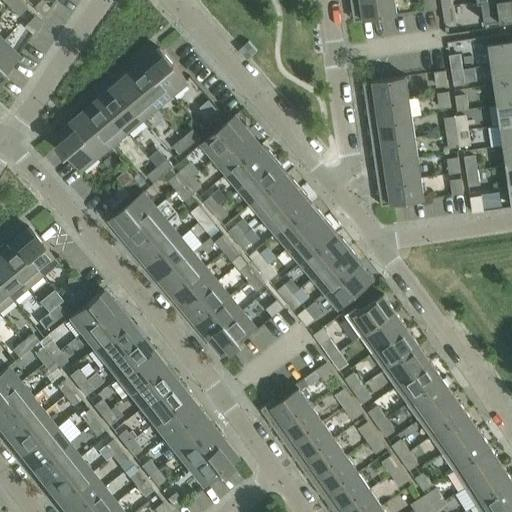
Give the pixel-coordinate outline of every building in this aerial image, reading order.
[(17,0),(16,0),(10,7),(19,16),(26,8),(17,0)] [(44,17),(50,8),(42,0),(40,0),(34,7),(44,17)] [(395,0),(351,0),(355,21),(398,14),(395,0)] [(424,0),(426,10),(437,9),(435,0),(424,0)] [(511,0),(489,0),(482,1),(483,2),(486,22),(511,18),(511,0)] [(454,5),(443,7),(445,20),(456,18),(454,5)] [(24,26),(32,34),(40,22),(34,16),(24,26)] [(511,33),(488,36),(492,64),(511,61),(511,39),(511,40),(511,33)] [(3,41),(0,44),(0,78),(5,73),(3,70),(17,55),(3,41)] [(249,41),(242,47),(240,50),(248,59),(258,51),(249,41)] [(161,48),(145,61),(172,93),(188,80),(161,48)] [(462,56),(450,58),(452,70),(464,69),(462,56)] [(137,63),(128,70),(157,106),(172,93),(145,61),(139,66),(137,63)] [(511,61),(492,64),(495,85),(511,81),(511,61)] [(464,69),(452,70),(454,83),(465,81),(464,69)] [(122,80),(116,86),(143,118),(157,106),(128,70),(120,78),(122,80)] [(446,70),(435,72),(437,84),(448,83),(446,70)] [(364,82),(367,103),(410,97),(407,76),(380,80),(364,82)] [(511,81),(495,85),(498,105),(511,102),(511,81)] [(107,88),(99,95),(128,130),(143,118),(116,86),(109,91),(107,88)] [(451,104),(449,91),(438,93),(440,105),(451,104)] [(93,105),(86,110),(113,142),(128,130),(99,95),(90,102),(93,105)] [(468,96),(456,98),(458,110),(469,109),(468,96)] [(410,97),(367,103),(370,124),(413,117),(410,97)] [(511,102),(498,105),(501,125),(511,123),(511,102)] [(225,116),(219,108),(208,117),(214,125),(225,116)] [(86,110),(72,122),(98,155),(113,142),(86,110)] [(204,142),(217,157),(249,130),(236,115),(204,142)] [(413,117),(370,124),(373,144),(416,137),(413,117)] [(467,117),(456,119),(458,131),(469,130),(467,117)] [(445,120),(447,133),(458,131),(456,119),(445,120)] [(58,144),(67,154),(70,152),(83,168),(98,155),(72,122),(56,135),(61,142),(58,144)] [(511,123),(501,125),(504,145),(511,143),(511,123)] [(194,129),(184,137),(190,145),(200,137),(194,129)] [(249,130),(217,157),(229,172),(261,145),(249,130)] [(469,130),(458,131),(460,144),(471,142),(469,130)] [(458,131),(447,133),(449,145),(460,144),(458,131)] [(190,145),(184,137),(174,146),(180,154),(190,145)] [(416,137),(373,144),(376,164),(419,158),(416,137)] [(261,145),(229,172),(241,187),(277,157),(270,149),(267,151),(261,145)] [(277,157),(241,187),(254,202),(286,175),(281,168),(284,166),(277,157)] [(465,158),(467,171),(479,169),(477,157),(465,158)] [(168,158),(158,166),(165,174),(175,166),(168,158)] [(419,158),(376,164),(379,184),(422,178),(419,158)] [(461,172),(459,159),(448,161),(450,174),(461,172)] [(165,174),(158,166),(148,175),(155,183),(165,174)] [(186,167),(177,173),(186,183),(194,177),(186,167)] [(479,169),(467,171),(469,184),(480,182),(479,169)] [(186,183),(177,173),(169,180),(177,190),(186,183)] [(286,175),(254,202),(266,216),(301,187),(294,179),(291,181),(286,175)] [(136,177),(125,186),(131,194),(142,185),(136,177)] [(194,177),(186,183),(194,193),(202,187),(194,177)] [(422,178),(379,184),(382,205),(425,199),(422,178)] [(451,182),(453,195),(464,193),(462,180),(451,182)] [(186,183),(177,190),(186,200),(194,193),(186,183)] [(301,187),(266,216),(278,231),(311,204),(306,198),(308,196),(301,187)] [(119,191),(108,200),(114,208),(125,199),(119,191)] [(112,218),(125,234),(157,207),(144,191),(112,218)] [(204,201),(213,211),(221,204),(212,194),(204,201)] [(473,212),(485,211),(483,198),(471,200),(473,212)] [(221,204),(213,211),(221,221),(229,214),(221,204)] [(311,204),(278,231),(291,246),(326,217),(319,208),(316,211),(311,204)] [(192,212),(200,222),(208,215),(200,205),(192,212)] [(157,207),(125,234),(130,240),(127,243),(134,251),(170,222),(157,207)] [(208,215),(200,222),(208,232),(216,225),(208,215)] [(326,217),(291,246),(303,261),(335,234),(330,228),(333,225),(326,217)] [(170,222),(134,251),(141,259),(144,257),(150,263),(182,236),(170,222)] [(229,231),(237,241),(245,234),(237,224),(229,231)] [(29,227),(13,240),(40,273),(56,260),(29,227)] [(245,234),(237,241),(245,251),(253,244),(245,234)] [(335,234),(303,261),(315,275),(350,246),(343,238),(341,240),(335,234)] [(216,241),(224,251),(232,245),(224,235),(216,241)] [(182,236),(150,263),(155,270),(152,272),(159,280),(194,251),(182,236)] [(5,243),(0,246),(0,254),(25,285),(40,273),(13,240),(7,246),(5,243)] [(232,245),(224,251),(233,261),(241,254),(232,245)] [(350,246),(315,275),(328,290),(360,263),(355,257),(357,255),(350,246)] [(194,251),(159,280),(166,289),(169,287),(174,293),(206,266),(194,251)] [(253,260),(262,270),(270,263),(261,253),(253,260)] [(0,284),(11,297),(25,285),(0,254),(0,284)] [(270,263),(262,270),(270,280),(278,273),(270,263)] [(360,263),(328,290),(340,306),(373,279),(360,263)] [(241,271),(249,281),(257,274),(249,264),(241,271)] [(206,266),(174,293),(186,308),(219,281),(206,266)] [(257,274),(249,281),(257,291),(265,284),(257,274)] [(219,281),(186,308),(199,322),(231,296),(219,281)] [(278,290),(286,300),(294,293),(286,283),(278,290)] [(0,306),(11,297),(0,284),(0,306)] [(90,293),(83,285),(72,294),(79,302),(90,293)] [(71,316),(83,332),(116,306),(103,290),(71,316)] [(294,293),(286,300),(295,310),(302,303),(294,293)] [(346,315),(361,336),(396,311),(384,294),(360,311),(357,307),(346,315)] [(231,296),(199,322),(211,337),(243,310),(231,296)] [(267,308),(274,316),(285,307),(278,299),(267,308)] [(315,302),(307,308),(310,312),(316,319),(324,312),(315,302)] [(59,304),(49,312),(55,321),(65,313),(59,304)] [(116,306),(83,332),(95,347),(131,318),(124,310),(121,312),(116,306)] [(306,308),(299,314),(308,325),(316,319),(310,312),(307,308),(306,308)] [(243,310),(211,337),(224,353),(230,348),(232,350),(243,342),(240,339),(256,326),(243,310)] [(396,311),(361,336),(373,353),(408,328),(396,311)] [(55,321),(49,312),(38,321),(45,329),(55,321)] [(131,318),(95,347),(107,362),(140,336),(135,329),(138,327),(131,318)] [(408,328),(373,353),(384,370),(420,345),(408,328)] [(32,333),(22,341),(29,349),(39,341),(32,333)] [(140,336),(107,362),(119,377),(155,349),(148,340),(145,342),(140,336)] [(52,340),(43,347),(51,357),(60,350),(52,340)] [(333,340),(324,347),(331,357),(340,351),(333,340)] [(29,349),(22,341),(12,349),(19,357),(29,349)] [(420,345),(384,370),(396,386),(432,361),(420,345)] [(35,353),(43,364),(51,357),(43,347),(35,353)] [(155,349),(119,377),(131,392),(164,366),(159,359),(162,357),(155,349)] [(60,350),(51,357),(59,367),(68,361),(60,350)] [(340,351),(331,357),(338,368),(348,361),(340,351)] [(51,357),(43,364),(51,374),(59,367),(51,357)] [(432,361),(396,386),(408,403),(443,378),(432,361)] [(327,362),(318,369),(323,376),(325,379),(334,373),(327,362)] [(0,372),(0,397),(20,382),(7,366),(0,372)] [(164,366),(131,392),(143,407),(179,379),(172,370),(169,372),(164,366)] [(70,375),(78,385),(86,379),(78,369),(70,375)] [(318,369),(296,384),(299,388),(300,387),(302,390),(323,376),(318,369)] [(347,380),(355,391),(364,384),(357,374),(347,380)] [(443,378),(408,403),(420,420),(455,395),(443,378)] [(57,385),(65,395),(73,389),(65,379),(57,385)] [(86,379),(78,385),(86,395),(94,389),(86,379)] [(179,379),(143,407),(155,422),(188,396),(183,390),(185,387),(179,379)] [(20,382),(0,397),(0,422),(32,397),(20,382)] [(364,384),(355,391),(362,401),(371,395),(364,384)] [(262,408),(277,430),(312,405),(302,390),(300,387),(299,388),(278,403),(275,399),(262,408)] [(73,389),(65,395),(73,406),(81,399),(73,389)] [(337,396),(345,407),(354,400),(347,390),(337,396)] [(455,395),(420,420),(432,436),(467,411),(455,395)] [(188,396),(155,422),(167,437),(200,411),(188,396)] [(32,397),(0,422),(0,430),(3,434),(6,432),(11,438),(44,412),(32,397)] [(94,406),(102,416),(110,409),(102,399),(94,406)] [(354,400),(345,407),(352,417),(361,411),(354,400)] [(312,405),(277,430),(289,446),(324,422),(312,405)] [(371,414),(378,424),(387,418),(380,407),(371,414)] [(110,409),(102,416),(110,426),(118,419),(110,409)] [(81,416),(89,426),(97,419),(89,410),(81,416)] [(200,411),(167,437),(179,452),(212,426),(200,411)] [(467,411),(432,436),(443,453),(479,428),(467,411)] [(44,412),(11,438),(16,445),(13,447),(20,456),(56,427),(44,412)] [(387,418),(378,424),(385,435),(395,428),(387,418)] [(97,419),(89,426),(97,436),(105,429),(97,419)] [(324,422),(289,446),(300,463),(336,438),(324,422)] [(361,430),(368,440),(377,434),(370,423),(361,430)] [(212,426),(179,452),(191,467),(224,441),(212,426)] [(56,427),(20,456),(27,464),(30,462),(35,469),(68,442),(56,427)] [(479,428),(443,453),(455,470),(491,446),(479,428)] [(117,436),(126,446),(134,439),(126,429),(117,436)] [(377,434),(368,440),(375,451),(385,444),(377,434)] [(336,438),(300,463),(312,480),(347,455),(336,438)] [(105,446),(113,456),(121,449),(113,439),(105,446)] [(134,439),(126,446),(134,456),(142,449),(134,439)] [(224,441),(191,467),(203,483),(219,471),(222,473),(232,465),(230,462),(236,457),(224,441)] [(394,447),(401,457),(411,451),(403,441),(394,447)] [(68,442),(35,469),(40,475),(37,477),(44,486),(79,458),(68,442)] [(491,446),(455,470),(466,487),(503,464),(491,446)] [(121,449),(113,456),(121,466),(129,460),(121,449)] [(411,451),(401,457),(409,468),(418,461),(411,451)] [(347,455),(312,480),(324,496),(359,472),(347,455)] [(384,463),(391,474),(401,467),(393,457),(384,463)] [(79,458),(44,486),(51,495),(53,492),(59,499),(92,473),(79,458)] [(141,466),(149,476),(157,469),(149,459),(141,466)] [(511,478),(503,464),(466,487),(477,504),(511,482),(511,478)] [(401,467),(391,474),(399,484),(408,478),(401,467)] [(128,476),(137,486),(145,479),(137,469),(128,476)] [(157,469),(149,476),(157,486),(166,480),(157,469)] [(359,472),(324,496),(334,511),(337,511),(371,488),(359,472)] [(92,473),(59,499),(69,511),(73,511),(103,488),(92,473)] [(427,474),(417,480),(425,490),(434,484),(427,474)] [(145,479),(137,486),(145,496),(153,490),(145,479)] [(511,482),(477,504),(481,511),(502,511),(511,506),(511,482)] [(103,488),(73,511),(103,511),(115,503),(103,488)] [(371,488),(337,511),(372,511),(383,505),(371,488)] [(439,489),(426,498),(430,505),(443,496),(439,489)] [(176,510),(184,503),(175,492),(167,498),(176,510)] [(443,496),(430,505),(435,511),(448,504),(443,496)] [(413,506),(416,511),(419,511),(430,505),(426,498),(413,506)] [(154,509),(157,511),(170,511),(163,502),(154,509)] [(122,511),(115,503),(103,511),(122,511)]
